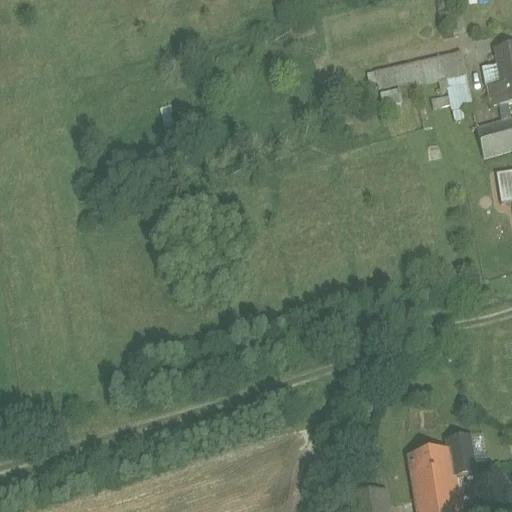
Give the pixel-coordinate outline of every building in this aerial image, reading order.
[(321,45),(316,31),(301,36),(307,51),(321,45)] [(511,56),(497,59),(499,76),(502,94),(490,96),(493,117),(511,113),(511,56)] [(476,117),(464,62),(371,83),(374,94),(383,92),(385,101),(403,97),(404,100),(447,90),(454,122),(476,117)] [(487,78),(490,96),(502,94),(499,76),(487,78)] [(403,97),(385,101),(383,102),(389,126),(409,122),(404,100),(403,97)] [(511,130),(481,139),(489,168),(511,161),(511,130)] [(464,165),(461,152),(449,154),(451,164),(454,163),(455,167),(464,165)] [(504,212),(511,210),(511,182),(500,184),(504,212)] [(457,462),(462,496),(487,492),(479,449),(453,451),(455,462),(457,462)] [(455,462),(413,469),(420,511),(464,511),(462,496),(457,462),(455,462)] [(395,511),(394,503),(363,508),(363,511),(395,511)]
